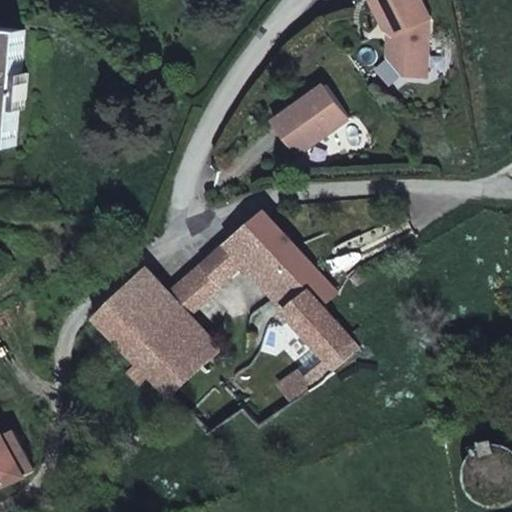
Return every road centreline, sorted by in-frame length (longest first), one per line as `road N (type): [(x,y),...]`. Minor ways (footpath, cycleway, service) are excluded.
road 1 (track): [(0,497),(48,476),(62,345),(97,291),(179,212)]
road 2 (residential): [(179,212),(245,87),(315,0)]
